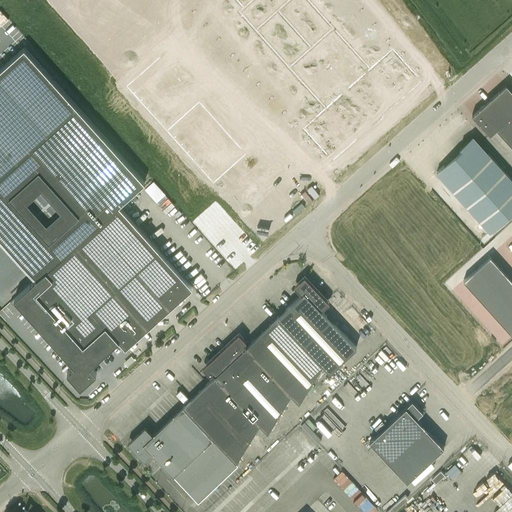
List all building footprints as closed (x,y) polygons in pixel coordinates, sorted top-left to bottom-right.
[(311,0),(250,0),(239,10),(327,106),(304,127),(334,159),(373,124),(374,125),(385,116),(384,114),(423,79),(393,46),(371,66),(311,0)] [(0,236),(37,278),(14,298),(74,365),(67,372),(80,387),(97,372),(90,365),(119,339),(126,346),(193,286),(119,205),(145,181),(24,47),(0,68),(0,236)] [(511,90),(506,84),(472,115),(490,135),(497,129),(511,145),(511,90)] [(168,130),(215,182),(247,152),(200,101),(168,130)] [(488,153),(472,136),(460,147),(462,149),(436,172),(490,232),(511,212),(511,179),(488,153)] [(511,333),(511,279),(490,256),(463,280),(511,333)] [(322,363),(330,372),(357,347),(322,309),(330,301),(306,275),(295,285),(303,293),(246,345),(244,343),(247,340),(238,330),(201,365),(210,375),(213,372),(215,375),(153,433),(145,425),(128,442),(143,458),(151,451),(172,473),(173,471),(198,498),(238,462),(236,460),(259,423),(267,431),(291,393),(299,401),(322,363)] [(327,399),(307,420),(327,438),(346,417),(327,399)] [(417,417),(422,412),(423,412),(420,408),(412,400),(369,441),(407,482),(444,447),(417,417)] [(278,463),(289,453),(282,444),(270,455),(278,463)] [(256,501),(281,476),(273,468),(248,492),(256,501)] [(291,484),(299,477),(291,469),(283,476),(291,484)] [(429,482),(433,486),(441,478),(437,474),(429,482)] [(254,511),(250,507),(253,503),(245,495),(237,502),(246,511),(254,511)]
